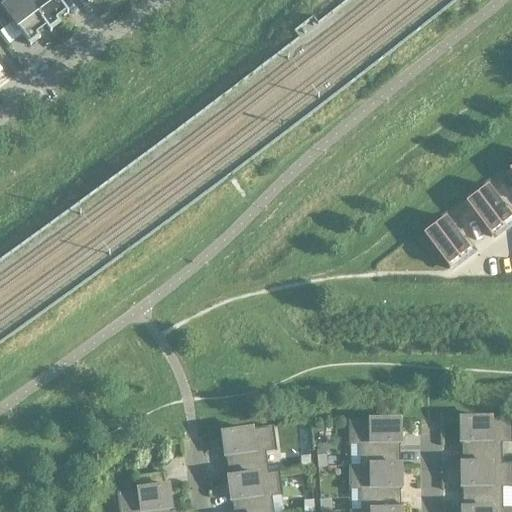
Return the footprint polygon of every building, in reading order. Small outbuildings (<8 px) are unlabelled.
[(47,27),(27,0),(10,0),(13,3),(5,8),(0,1),(0,25),(3,30),(13,23),(30,46),(40,38),(37,34),(46,27),(47,27)] [(27,0),(47,27),(46,27),(50,33),(51,32),(51,31),(60,24),(57,20),(66,13),(67,14),(69,13),(58,0),(27,0)] [(487,186),(465,203),(491,237),(493,240),(511,225),(511,212),(507,206),(504,208),(487,186)] [(445,218),(423,235),(449,269),(451,272),(477,253),(467,239),(463,242),(445,218)] [(511,443),(511,419),(460,420),(461,444),(462,444),(462,443),(466,442),(467,465),(500,464),(499,442),(511,442),(511,444),(511,443)] [(401,445),(400,421),(348,422),(349,446),(350,446),(350,444),(362,444),(362,466),(396,466),(395,444),(399,443),(400,445),(401,445)] [(231,456),(234,478),(266,474),(263,452),(275,450),(276,452),(277,452),(274,428),(222,434),(225,458),(227,458),(226,456),(231,456)] [(327,467),(326,456),(317,456),(318,468),(327,467)] [(310,469),(310,457),(301,458),(302,469),(310,469)] [(511,464),(500,464),(467,465),(461,465),(461,489),(463,489),(463,487),(467,487),(467,510),(500,509),(500,487),(511,486),(511,464)] [(401,466),(396,466),(362,466),(349,467),(349,491),(351,491),(351,489),(363,489),(363,511),(396,511),(396,488),(400,488),(400,490),(401,490),(401,466)] [(266,474),(234,478),(228,479),(231,503),(233,503),(232,501),(237,500),(238,511),(271,511),(269,496),(281,494),(282,496),(283,496),(280,472),(266,474)] [(166,511),(166,510),(170,509),(171,511),(172,511),(169,487),(163,488),(162,476),(163,476),(163,474),(135,478),(136,479),(137,479),(139,491),(117,494),(119,511),(166,511)] [(330,511),(329,500),(320,501),(321,511),(330,511)] [(313,511),(313,501),(304,502),(304,511),(313,511)]
